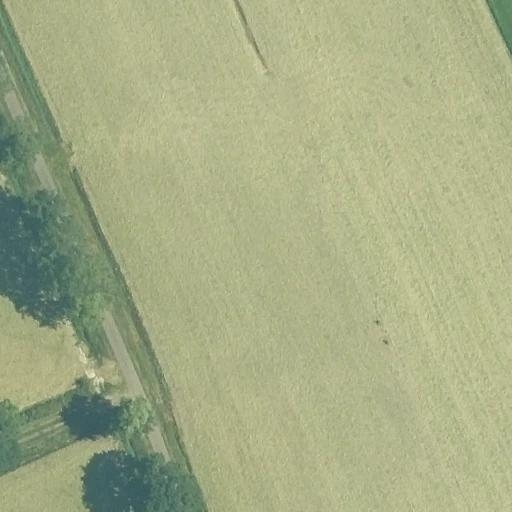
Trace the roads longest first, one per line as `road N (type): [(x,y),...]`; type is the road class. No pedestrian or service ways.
road 1 (unclassified): [(185,511),(0,77)]
road 2 (track): [(143,511),(0,165)]
road 3 (track): [(0,445),(131,387)]
